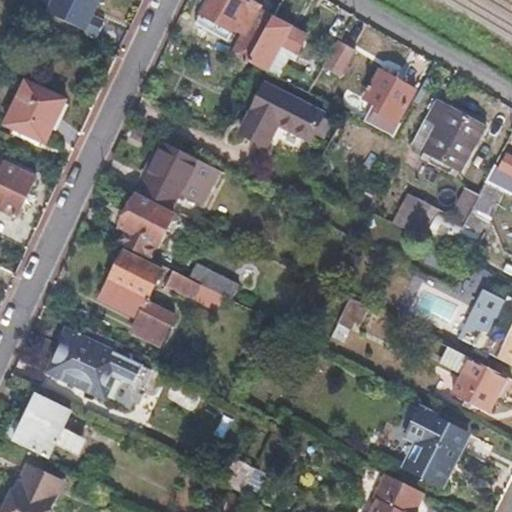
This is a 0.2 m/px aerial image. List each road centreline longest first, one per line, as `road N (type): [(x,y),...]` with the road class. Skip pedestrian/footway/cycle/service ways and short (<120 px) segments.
road 1 (residential): [(163,0),(0,354)]
road 2 (residential): [(511,91),(354,0)]
